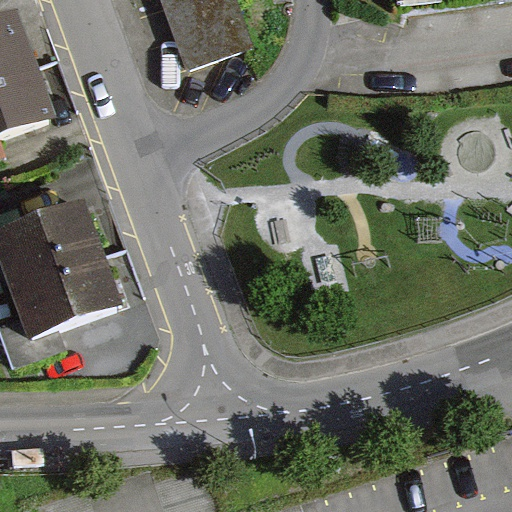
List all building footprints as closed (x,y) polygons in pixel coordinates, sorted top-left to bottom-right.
[(236,0),(164,0),(191,76),(255,54),(236,0)] [(0,29),(0,88),(33,76),(13,24),(0,29)] [(33,76),(0,88),(0,159),(5,157),(0,144),(51,126),(33,76)] [(0,262),(1,263),(15,299),(102,268),(82,214),(23,235),(17,220),(0,226),(0,262)] [(102,268),(15,299),(33,351),(120,319),(102,268)]
